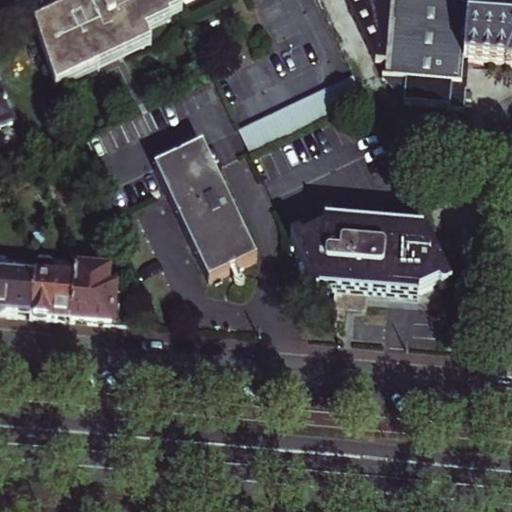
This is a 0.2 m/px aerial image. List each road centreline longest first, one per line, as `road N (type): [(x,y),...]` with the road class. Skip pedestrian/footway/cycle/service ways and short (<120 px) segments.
road 1 (tertiary): [(511,387),(0,343)]
road 2 (primary): [(511,469),(129,437)]
road 3 (primary): [(0,451),(282,484)]
road 4 (primary): [(0,469),(282,484)]
road 5 (primary): [(282,484),(511,504)]
road 6 (primary): [(129,437),(0,420)]
road 7 (primary): [(129,437),(0,433)]
